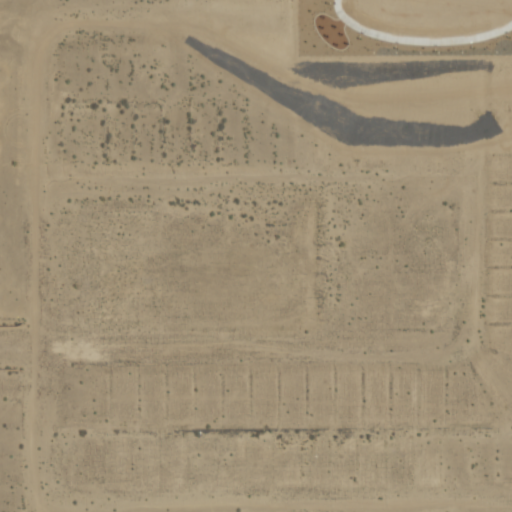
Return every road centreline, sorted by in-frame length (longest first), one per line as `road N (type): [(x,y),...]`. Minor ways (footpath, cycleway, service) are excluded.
road 1 (residential): [(50,482),(276,451),(357,447),(511,457)]
road 2 (residential): [(0,348),(212,347)]
road 3 (residential): [(212,347),(213,465),(225,511)]
